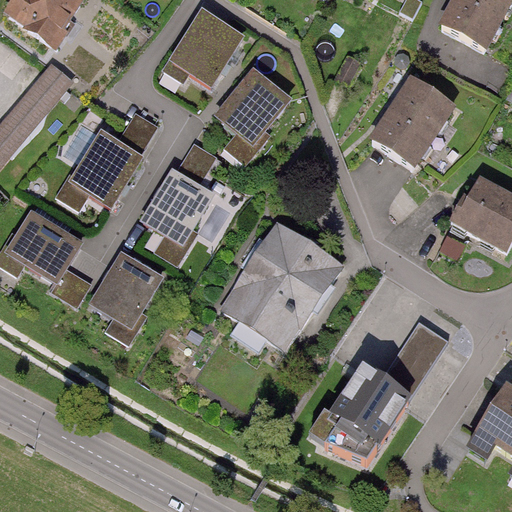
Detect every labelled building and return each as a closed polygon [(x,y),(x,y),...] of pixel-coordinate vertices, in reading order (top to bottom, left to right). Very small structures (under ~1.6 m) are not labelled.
[(73,0),(16,0),(0,24),(51,58),(85,8),(73,0)] [(409,0),(401,18),(414,25),(423,7),(409,0)] [(511,11),(511,0),(460,0),(442,36),(488,59),(511,11)] [(239,45),(196,19),(166,67),(209,94),(239,45)] [(362,66),(349,58),(336,83),(349,90),(362,66)] [(0,170),(69,90),(49,73),(0,130),(0,170)] [(250,78),(211,124),(233,143),(224,154),(245,172),(269,143),(263,139),(288,110),(250,78)] [(417,174),(457,110),(410,81),(370,145),(417,174)] [(109,216),(139,165),(95,139),(64,190),(109,216)] [(213,160),(190,146),(139,232),(163,246),(155,258),(183,274),(200,244),(193,240),(215,203),(195,192),(213,160)] [(511,249),(511,196),(481,180),(468,203),(464,201),(450,226),(508,257),(511,249)] [(79,250),(27,219),(0,265),(0,272),(17,283),(21,276),(77,309),(88,290),(63,276),(79,250)] [(287,357),(344,269),(278,226),(221,314),(287,357)] [(453,237),(443,256),(460,264),(469,245),(453,237)] [(163,286),(118,260),(86,315),(111,330),(105,340),(130,355),(148,324),(142,321),(163,286)] [(368,472),(414,401),(412,400),(449,345),(420,326),(384,383),(364,370),(330,417),(325,415),(309,441),(327,451),(368,472)] [(511,391),(507,388),(466,454),(487,468),(497,453),(511,462),(511,473),(507,481),(511,484),(511,391)]
